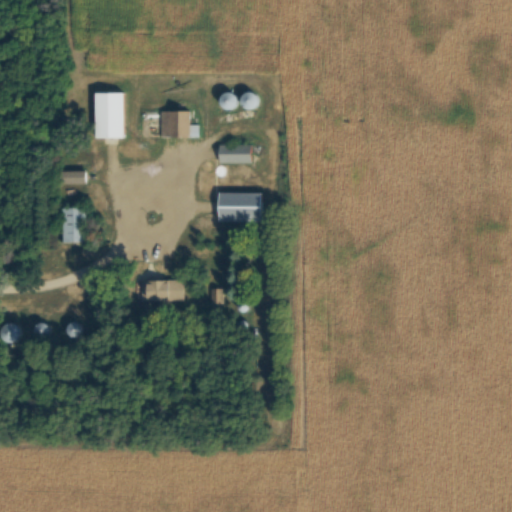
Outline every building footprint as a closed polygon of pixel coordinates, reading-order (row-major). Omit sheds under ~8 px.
[(122,139),(122,93),(93,93),(93,139),(122,139)] [(196,126),(188,126),(188,112),(160,112),(160,138),(196,138),(196,126)] [(220,160),(248,160),(248,148),(239,148),(239,156),(220,156),(220,160)] [(86,172),(60,172),(60,185),(86,185),(86,172)] [(218,193),(218,223),(261,223),(261,193),(218,193)] [(62,208),(62,243),(86,243),(86,208),(62,208)] [(184,303),(184,282),(146,282),(146,303),(184,303)] [(0,336),(11,344),(21,332),(9,323),(0,336)]
